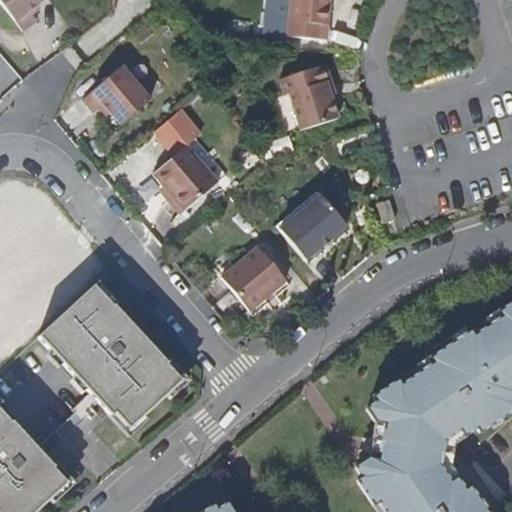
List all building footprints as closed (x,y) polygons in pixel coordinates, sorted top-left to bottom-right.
[(34,0),(0,0),(0,8),(18,30),(32,20),(24,10),(34,0)] [(322,25),(325,0),(287,0),(285,20),(286,21),(283,41),(317,43),(319,25),(322,25)] [(323,78),(318,63),(274,78),(277,95),(284,93),(295,129),(331,117),(320,81),(323,78)] [(146,102),(117,67),(78,100),(90,114),(99,105),(116,127),(146,102)] [(170,160),(150,178),(180,212),(213,185),(183,149),(199,136),(176,109),(147,134),(158,146),(166,139),(178,153),(170,160)] [(178,153),(166,139),(158,146),(170,160),(178,153)] [(257,149),(262,162),(291,153),(285,139),(257,149)] [(318,195),(277,232),(302,263),(344,227),(318,195)] [(392,217),(388,199),(376,202),(380,221),(392,217)] [(282,282),(254,249),(218,280),(246,313),(282,282)] [(125,431),(178,382),(163,365),(164,364),(111,307),(109,308),(90,288),(35,339),(108,418),(112,416),(125,431)] [(511,303),(496,314),(500,319),(470,338),(467,334),(428,360),(432,365),(397,387),(394,382),(371,398),(374,404),(364,411),(373,422),(384,423),(376,463),(365,460),(354,469),(361,478),(355,482),(375,501),(370,504),(375,511),(481,511),(466,490),(462,492),(453,481),(447,485),(434,466),(439,442),(458,430),(462,436),(475,427),(478,432),(511,409),(508,404),(511,401),(511,303)] [(0,416),(0,511),(33,511),(64,485),(49,470),(51,468),(9,423),(7,424),(0,416)]
